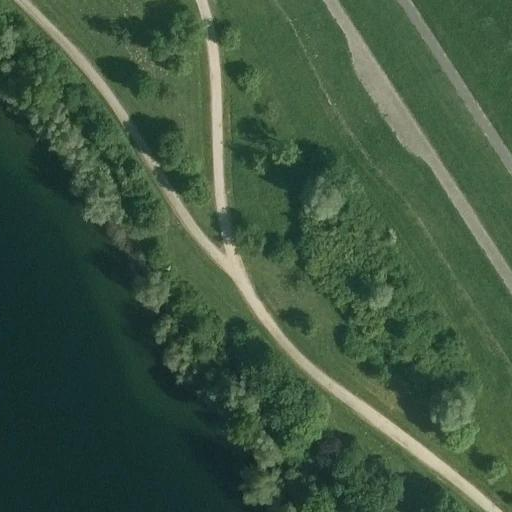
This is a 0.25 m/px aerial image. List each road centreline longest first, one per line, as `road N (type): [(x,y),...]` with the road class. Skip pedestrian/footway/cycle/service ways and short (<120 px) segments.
road 1 (track): [(326,0),(511,288)]
road 2 (track): [(511,168),(404,0)]
